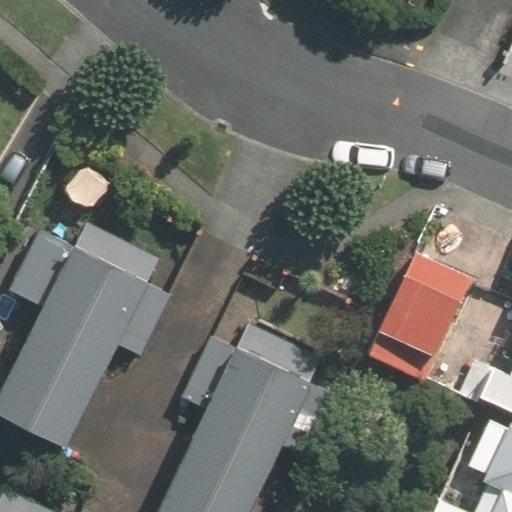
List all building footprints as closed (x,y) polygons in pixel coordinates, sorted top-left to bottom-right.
[(70,237),(49,226),(16,294),(38,305),(0,380),(0,408),(64,440),(115,336),(145,351),(173,295),(146,282),(157,260),(78,221),(70,237)] [(472,275),(418,250),(372,351),(426,376),(472,275)] [(237,347),(212,335),(181,401),(202,411),(154,511),(252,511),(284,445),(311,458),(340,396),(310,382),(321,358),(248,324),(237,347)] [(511,347),(485,404),(511,417),(511,347)] [(511,511),(511,422),(484,409),(454,471),(476,482),(461,511),(511,511)] [(76,511),(10,481),(0,502),(0,511),(76,511)]
